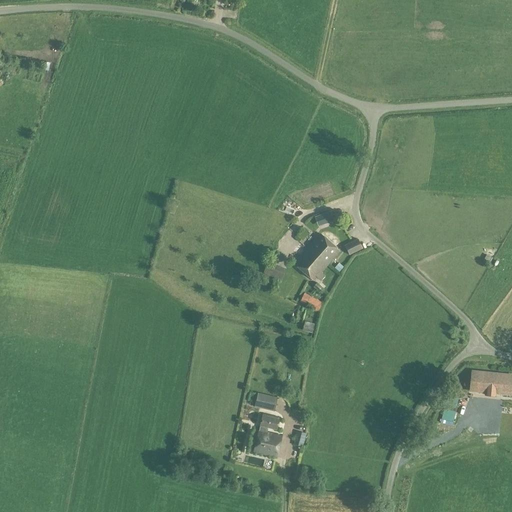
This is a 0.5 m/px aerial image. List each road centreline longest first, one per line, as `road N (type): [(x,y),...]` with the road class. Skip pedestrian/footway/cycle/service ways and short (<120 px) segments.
road 1 (unclassified): [(372,110),(189,22),(78,6),(0,13)]
road 2 (unclassified): [(476,347),(464,313),(353,219),(372,110)]
road 3 (unclassified): [(384,511),(413,427),(476,347)]
road 4 (unclassified): [(511,102),(372,110)]
